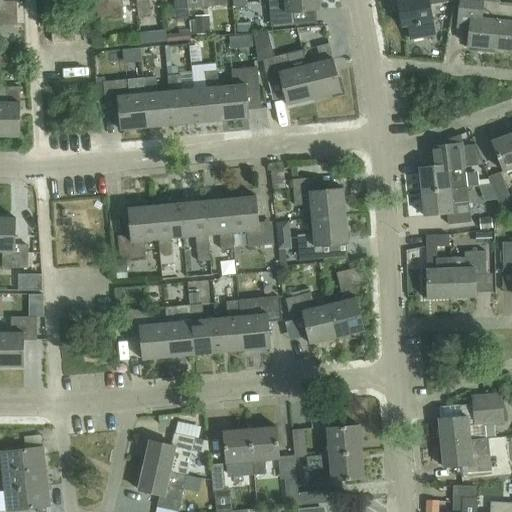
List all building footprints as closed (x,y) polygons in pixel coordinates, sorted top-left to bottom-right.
[(0,0),(0,25),(5,26),(18,25),(17,0),(5,1),(4,0),(0,0)] [(96,0),(98,17),(111,16),(111,17),(125,16),(123,1),(128,0),(96,0)] [(136,0),(138,14),(150,13),(148,0),(136,0)] [(174,0),(175,10),(187,8),(186,0),(174,0)] [(294,25),(293,12),(321,9),(319,0),(284,0),(269,2),(270,15),(271,27),(294,25)] [(402,25),(408,24),(411,39),(435,34),(429,6),(447,2),(452,1),(452,0),(392,0),(394,11),(399,10),(402,25)] [(493,47),(495,47),(499,2),(484,0),(458,0),(457,18),(468,19),(466,44),(479,45),(479,50),(492,52),(493,47)] [(511,2),(499,2),(495,47),(511,48),(511,2)] [(237,23),(238,32),(250,31),(250,22),(237,23)] [(76,31),(52,33),(52,43),(76,41),(76,31)] [(241,36),(242,48),(253,47),(252,35),(241,36)] [(306,64),(315,99),(342,92),(329,41),(317,44),(321,60),(306,64)] [(0,66),(18,67),(17,52),(0,52),(0,66)] [(269,82),(282,79),(289,106),(315,99),(306,64),(292,68),(288,53),(263,60),(269,82)] [(257,67),(244,68),(231,69),(233,85),(220,86),(219,86),(223,121),(249,118),(246,91),(260,90),(257,67)] [(194,89),(198,124),(223,121),(219,86),(220,86),(218,71),(205,73),(206,88),(194,89)] [(168,92),(172,126),(198,124),(194,89),(182,90),(180,74),(167,76),(168,92)] [(143,94),(147,129),(172,126),(168,92),(157,93),(155,77),(142,79),(144,94),(143,94)] [(116,115),(119,115),(121,132),(147,129),(143,94),(130,95),(129,81),(116,82),(115,80),(103,81),(105,104),(115,104),(116,115)] [(7,102),(0,102),(0,138),(19,138),(20,86),(7,86),(7,102)] [(511,132),(492,140),(503,170),(511,166),(511,132)] [(467,187),(465,173),(462,134),(430,143),(433,167),(419,168),(421,192),(467,187)] [(271,170),(273,190),(286,189),(284,169),(271,170)] [(500,208),(511,203),(511,202),(500,172),(488,177),(500,208)] [(292,179),(293,192),(294,205),(310,204),(312,219),(348,215),(345,188),(317,190),(315,177),(292,179)] [(483,181),(473,183),(477,208),(487,206),(483,181)] [(467,187),(421,192),(423,216),(448,213),(449,224),(471,222),(469,201),(467,187)] [(272,221),(259,222),(257,196),(204,200),(207,235),(219,234),(220,250),(233,249),(232,233),(246,232),(247,248),(261,246),(261,245),(274,244),(272,221)] [(207,235),(204,200),(179,202),(182,238),(195,237),(196,252),(208,251),(207,235)] [(158,240),(159,255),(171,254),(170,239),(182,238),(179,202),(155,204),(158,240)] [(120,258),(132,257),(132,258),(145,257),(143,241),(158,240),(155,204),(128,207),(130,234),(118,235),(120,258)] [(323,258),(322,245),(350,243),(348,215),(312,219),(313,234),(298,235),(299,247),(300,260),(323,258)] [(29,244),(16,244),(16,218),(0,217),(0,254),(3,254),(3,268),(16,268),(28,268),(29,244)] [(480,231),(492,230),(491,217),(479,218),(480,231)] [(476,233),(476,244),(492,243),(492,232),(476,233)] [(426,247),(449,246),(449,234),(426,235),(426,247)] [(278,250),(292,248),(291,238),(277,240),(278,250)] [(511,241),(501,242),(502,270),(511,270),(511,241)] [(450,257),(451,269),(452,298),(475,297),(475,273),(486,273),(485,250),(463,251),(464,257),(450,257)] [(451,269),(438,269),(437,252),(427,252),(427,269),(426,269),(427,299),(452,298),(451,269)] [(117,279),(127,278),(126,266),(116,267),(117,279)] [(337,273),(341,286),(344,301),(330,304),(337,339),(365,332),(353,283),(363,280),(360,267),(337,273)] [(219,353),(216,319),(204,320),(202,304),(200,304),(199,293),(189,294),(190,305),(195,355),(219,353)] [(291,321),(304,318),(310,345),(337,339),(330,304),(315,308),(311,293),(285,299),(291,321)] [(279,297),(266,298),(253,299),(255,315),(242,316),(245,351),(271,348),(269,321),(281,320),(279,297)] [(245,351),(242,316),(241,317),(239,301),(227,302),(229,318),(216,319),(219,353),(245,351)] [(190,305),(178,306),(165,307),(167,323),(171,358),(195,355),(190,305)] [(127,334),(140,333),(143,360),(171,358),(167,323),(152,324),(151,308),(138,309),(138,310),(125,311),(127,334)] [(0,366),(23,367),(24,340),(23,317),(12,317),(12,332),(0,332),(0,366)] [(440,442),(486,438),(485,425),(503,423),(500,393),(472,396),(473,404),(459,405),(460,417),(437,419),(440,442)] [(329,454),(361,451),(359,424),(326,427),(329,454)] [(253,461),(254,475),(266,474),(265,460),(278,459),(275,426),(250,429),(253,461)] [(306,457),(303,428),(291,430),(294,458),(306,457)] [(253,461),(250,429),(222,432),(225,464),(253,461)] [(208,441),(195,438),(174,433),(172,446),(150,441),(145,466),(171,471),(174,457),(190,461),(193,450),(210,454),(208,441)] [(486,438),(440,442),(442,467),(465,464),(466,476),(491,474),(489,451),(487,452),(486,438)] [(3,472),(47,466),(45,446),(1,452),(3,472)] [(323,464),(330,464),(331,480),(364,477),(361,451),(329,454),(306,457),(308,469),(323,468),(323,464)] [(210,465),(213,492),(215,492),(224,491),(224,489),(222,464),(210,465)] [(47,466),(3,472),(5,491),(49,486),(47,466)] [(171,471),(145,466),(140,489),(161,494),(158,506),(178,511),(183,489),(168,486),(171,471)] [(298,504),(297,492),(296,476),(284,477),(287,505),(298,504)] [(461,511),(462,495),(474,495),(475,485),(452,484),(450,511),(461,511)] [(49,486),(5,491),(8,511),(52,506),(49,486)] [(217,511),(232,510),(233,510),(230,489),(224,489),(224,491),(215,492),(217,511)] [(297,492),(298,504),(326,502),(325,489),(297,492)] [(425,511),(439,511),(440,500),(426,500),(425,511)] [(510,511),(511,502),(490,501),(489,511),(510,511)]
